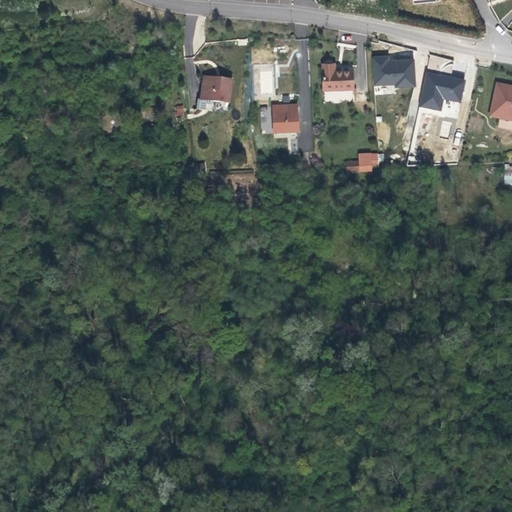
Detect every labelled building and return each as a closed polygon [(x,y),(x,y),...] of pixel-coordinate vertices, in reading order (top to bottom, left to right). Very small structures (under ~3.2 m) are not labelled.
[(450,73),(451,65),(445,64),(446,59),(431,56),(428,68),(450,73)] [(384,58),(368,59),(371,87),(392,85),(393,88),(413,86),(409,61),(390,62),(385,63),(384,58)] [(335,71),(334,68),(323,68),(324,93),(354,91),(353,70),(335,71)] [(443,99),(460,102),(465,79),(425,71),(418,106),(441,111),(443,99)] [(229,87),(218,87),(218,90),(201,89),(200,109),(197,109),(197,119),(206,119),(206,114),(212,113),(212,110),(228,110),(229,87)] [(490,116),(511,121),(511,90),(509,90),(495,87),(490,116)] [(184,106),(175,106),(175,115),(183,116),(184,106)] [(261,121),(270,121),(269,107),(260,107),(261,121)] [(298,137),(296,111),(271,111),(272,139),(298,137)] [(443,121),(440,136),(448,137),(451,123),(443,121)] [(377,157),(358,159),(358,167),(359,177),(373,176),(372,170),(378,170),(377,157)] [(359,177),(358,167),(346,167),(346,178),(359,177)]
